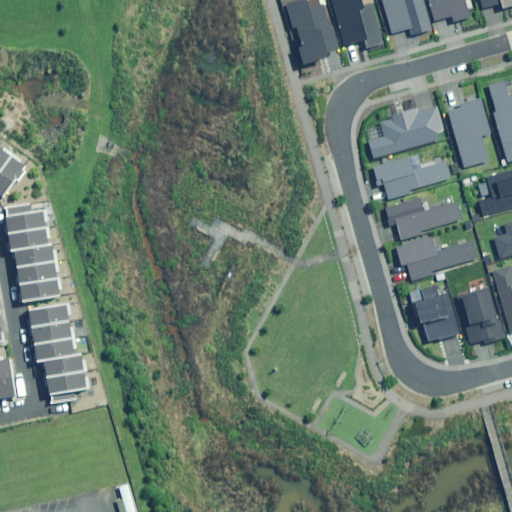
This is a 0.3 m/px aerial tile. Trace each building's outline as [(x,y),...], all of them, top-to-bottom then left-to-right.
[(307,0),(300,0),(287,4),(294,28),(298,27),(304,48),(300,49),(305,66),(329,59),(328,54),(340,51),(333,28),(330,29),(323,5),(310,8),(307,0)] [(332,0),(346,46),(366,40),(368,48),(384,43),(372,4),(364,6),(362,0),(332,0)] [(383,0),(393,34),(410,29),(412,35),(432,29),(423,0),(383,0)] [(429,0),(436,20),(452,16),(454,23),(471,18),(465,0),(429,0)] [(511,0),(481,0),(484,8),(504,3),(505,8),(511,5),(511,0)] [(504,80),(488,84),(496,112),(494,112),(507,161),(511,159),(511,92),(508,94),(504,80)] [(490,132),(480,97),(459,103),(460,107),(448,110),(464,166),(488,159),(481,135),(490,132)] [(368,140),(373,158),(439,139),(437,130),(442,129),(436,105),(418,111),(417,107),(391,114),(392,118),(380,121),(384,136),(368,140)] [(0,148),(0,198),(4,201),(28,168),(0,148)] [(409,155),(373,165),(378,184),(383,183),(388,198),(409,192),(408,189),(450,177),(445,160),(413,169),(409,155)] [(479,200),(483,214),(511,206),(511,169),(487,176),(492,196),(479,200)] [(420,230),(461,218),(456,201),(424,210),(420,197),(385,207),(390,225),(396,223),(401,239),(421,233),(420,230)] [(42,209),(3,215),(9,250),(12,249),(19,295),(58,289),(51,243),(47,243),(42,209)] [(494,237),(499,257),(511,253),(511,219),(504,222),(507,233),(494,237)] [(432,237),(396,247),(401,265),(407,263),(412,280),(432,274),(431,270),(477,257),(472,240),(436,251),(432,237)] [(511,265),(493,270),(511,334),(511,333),(511,265)] [(460,333),(448,291),(438,294),(435,286),(422,290),(424,298),(414,301),(420,321),(423,320),(428,340),(439,337),(439,338),(460,333)] [(488,286),(457,295),(471,343),(484,339),(485,342),(505,337),(499,317),(497,318),(488,286)] [(65,305),(25,311),(33,363),(42,361),(47,395),(48,403),(74,398),(73,391),(85,389),(79,354),(73,355),(65,305)] [(10,361),(0,362),(0,401),(16,399),(10,361)]
